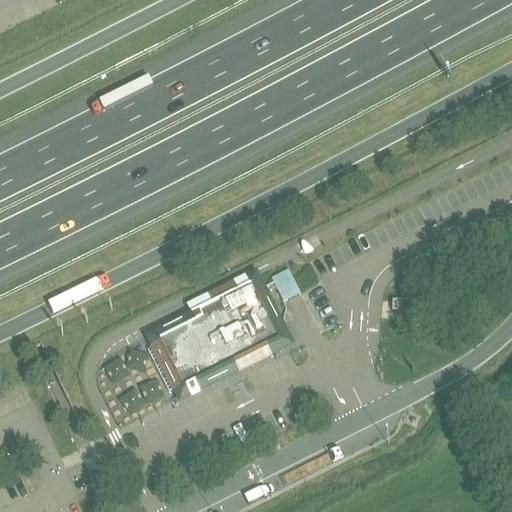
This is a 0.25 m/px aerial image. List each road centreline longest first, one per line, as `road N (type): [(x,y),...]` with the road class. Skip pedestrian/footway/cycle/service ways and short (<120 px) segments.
road 1 (motorway): [(0,244),(470,0)]
road 2 (motorway): [(346,0),(0,176)]
